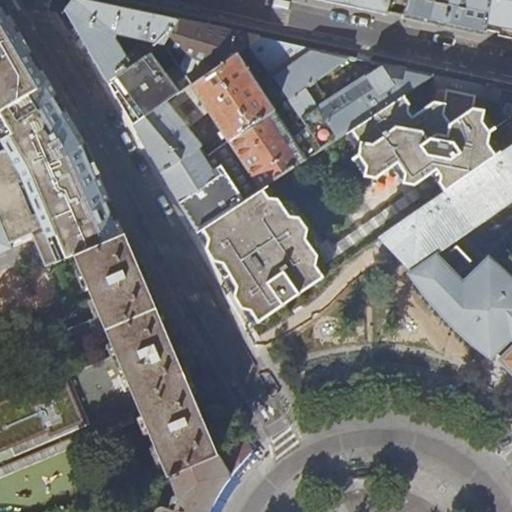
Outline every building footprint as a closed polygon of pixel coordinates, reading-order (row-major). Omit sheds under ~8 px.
[(151,54),(164,47),(176,20),(125,9),(83,0),(73,0),(66,10),(88,48),(108,82),(145,55),(146,57),(151,54)] [(320,0),(383,13),(387,0),(320,0)] [(488,0),(408,0),(403,18),(458,29),(483,35),(484,31),(488,0)] [(511,0),(488,0),(484,31),(494,33),(511,36),(511,0)] [(19,30),(4,3),(0,3),(0,122),(7,135),(0,139),(0,140),(5,150),(0,152),(0,254),(14,249),(12,243),(34,234),(50,271),(78,260),(126,238),(111,200),(86,143),(76,126),(69,114),(19,30)] [(218,29),(176,20),(164,47),(176,64),(181,53),(185,55),(182,66),(182,68),(183,71),(186,72),(188,71),(190,70),(185,76),(191,85),(205,76),(192,66),(196,59),(215,69),(236,54),(248,45),(259,38),(218,29)] [(259,38),(248,45),(306,127),(298,133),(313,154),(350,130),(400,96),(432,75),(382,64),(326,102),(317,89),(322,85),(318,80),(350,57),(303,48),(259,38)] [(179,94),(151,54),(146,57),(145,55),(108,82),(121,103),(133,125),(144,118),(179,94)] [(205,76),(191,85),(179,94),(144,118),(180,162),(161,173),(168,185),(196,232),(261,189),(313,154),(298,133),(291,138),(236,54),(215,69),(205,76)] [(400,96),(350,130),(362,147),(359,157),(367,168),(367,179),(376,180),(398,164),(404,185),(415,187),(433,174),(445,192),(499,155),(490,145),(489,132),(481,123),(470,121),(475,97),(447,91),(444,105),(439,104),(434,103),(414,118),(400,110),(403,100),(400,96)] [(144,118),(133,125),(156,163),(161,173),(180,162),(144,118)] [(511,145),(499,155),(445,192),(382,236),(412,268),(445,245),(511,197),(511,145)] [(223,278),(302,224),(298,218),(289,217),(277,199),(267,198),(261,189),(196,232),(223,278)] [(252,327),(322,278),(314,266),(316,257),(304,239),(306,231),(302,224),(223,278),(245,315),(252,327)] [(219,456),(212,438),(196,401),(179,363),(164,326),(149,291),(137,266),(129,244),(126,238),(78,260),(101,313),(106,326),(117,353),(141,409),(168,475),(169,475),(176,489),(219,456)] [(511,282),(489,260),(475,273),(469,267),(474,262),(457,245),(450,250),(445,245),(412,268),(495,352),(511,335),(511,282)] [(106,326),(101,313),(38,339),(54,378),(0,401),(0,466),(141,409),(117,353),(72,372),(61,345),(106,326)] [(511,350),(503,360),(511,369),(511,350)] [(209,511),(210,509),(221,489),(230,476),(239,465),(253,450),(249,443),(245,436),(219,456),(176,489),(178,493),(172,496),(169,507),(161,505),(159,506),(157,509),(155,511),(154,511),(209,511)]
